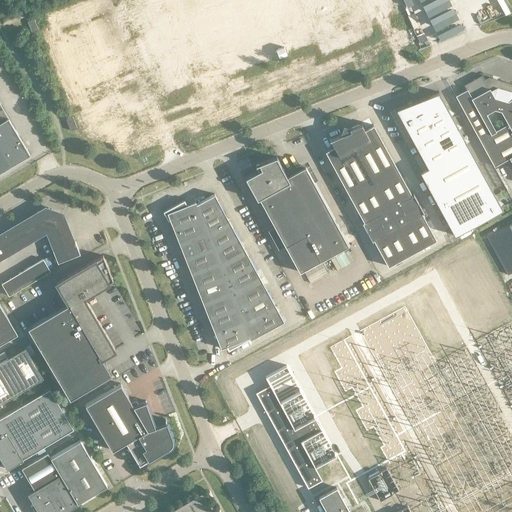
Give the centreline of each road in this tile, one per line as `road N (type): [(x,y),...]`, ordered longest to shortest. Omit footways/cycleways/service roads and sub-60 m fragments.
road 1 (unclassified): [(511,36),(120,189)]
road 2 (unclassified): [(214,454),(120,189)]
road 3 (unclassified): [(120,189),(74,173),(54,176),(0,209)]
